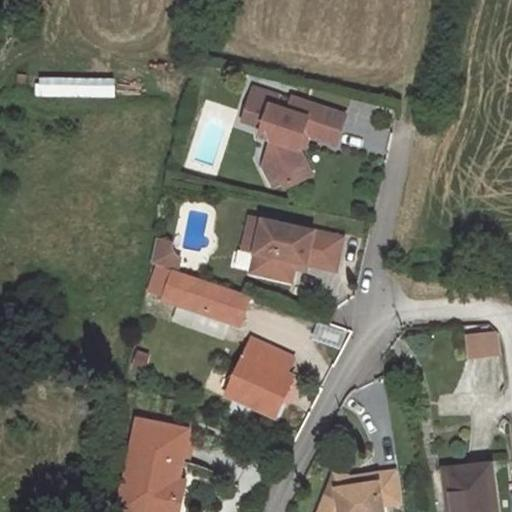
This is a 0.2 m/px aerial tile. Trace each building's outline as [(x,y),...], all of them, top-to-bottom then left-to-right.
[(345,116),(293,99),(289,112),(277,108),(281,96),(255,88),(244,122),(264,128),(261,137),(271,140),(263,164),(277,169),(284,181),(287,187),(311,175),(298,149),(303,134),(336,145),(345,116)] [(289,112),(293,99),(281,96),(277,108),(289,112)] [(284,181),(277,169),(263,164),(274,186),(284,181)] [(257,251),(264,220),(251,217),(244,248),(257,251)] [(336,270),(343,238),(264,220),(257,251),(252,272),(291,280),(294,267),(296,261),(307,263),(336,270)] [(177,257),(172,247),(173,243),(157,239),(152,262),(159,264),(174,269),(178,271),(181,258),(177,257)] [(305,269),(307,263),(296,261),(294,267),(305,269)] [(166,296),(174,269),(159,264),(150,290),(166,296)] [(240,324),(250,295),(178,271),(174,269),(166,296),(165,299),(181,304),(230,321),(240,324)] [(224,339),(230,321),(181,304),(175,323),(224,339)] [(341,347),(346,332),(319,323),(314,338),(341,347)] [(495,354),(493,334),(469,337),(471,357),(495,354)] [(286,373),(293,358),(253,340),(227,395),(275,417),(283,401),(280,399),(282,395),(285,396),(294,377),(286,373)] [(182,463),(189,430),(138,419),(119,507),(141,511),(146,511),(148,506),(175,511),(181,481),(179,480),(174,479),(177,462),(182,463)] [(179,480),(182,463),(177,462),(174,479),(179,480)] [(495,511),(490,465),(446,471),(451,511),(495,511)] [(383,511),(382,505),(402,502),(398,471),(352,478),(336,472),(319,511),(383,511)] [(177,511),(179,511),(186,482),(181,481),(175,511),(177,511)]
